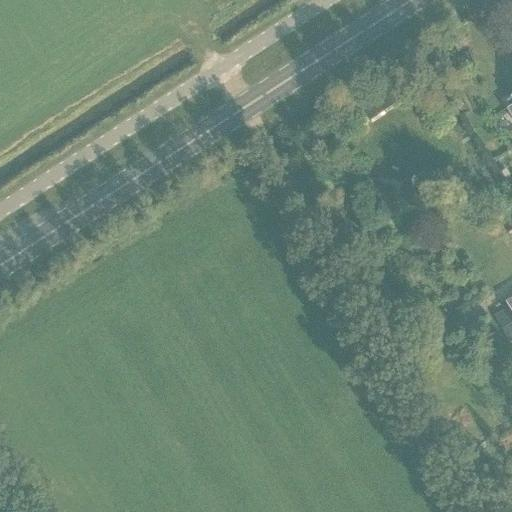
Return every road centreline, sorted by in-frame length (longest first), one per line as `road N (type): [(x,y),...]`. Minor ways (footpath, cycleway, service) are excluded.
road 1 (primary): [(0,266),(412,0)]
road 2 (unclassified): [(0,209),(326,0)]
